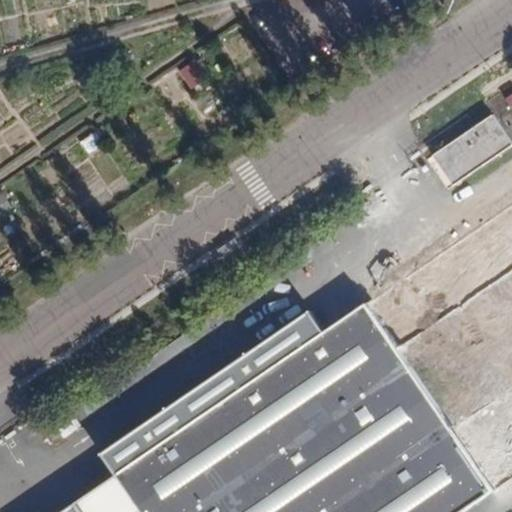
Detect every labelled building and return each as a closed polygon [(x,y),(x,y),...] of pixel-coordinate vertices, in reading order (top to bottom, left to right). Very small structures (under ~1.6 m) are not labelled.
[(205,59),(197,48),(189,54),(196,65),(205,59)] [(106,101),(96,87),(89,93),(98,106),(106,101)] [(511,145),(511,142),(493,114),(433,154),(454,185),(511,145)] [(91,121),(99,132),(107,127),(99,116),(91,121)] [(425,159),(446,190),(454,185),(433,154),(425,159)] [(117,473),(76,502),(60,511),(462,511),(511,478),(511,204),(326,331),(312,310),(103,453),(117,473)] [(87,412),(335,243),(328,233),(80,403),(87,412)] [(218,259),(236,247),(231,240),(213,252),(218,259)]
